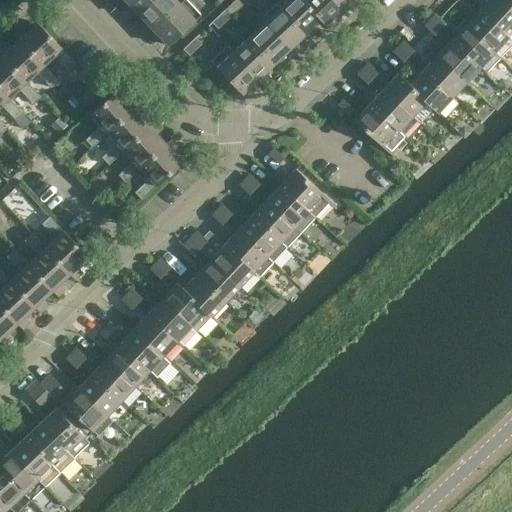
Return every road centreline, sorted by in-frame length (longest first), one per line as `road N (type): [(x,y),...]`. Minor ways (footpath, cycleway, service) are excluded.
road 1 (residential): [(0,394),(46,338),(230,165),(230,124)]
road 2 (residential): [(230,124),(274,115),(396,0)]
road 3 (residential): [(77,0),(187,113),(230,124)]
road 4 (tertiary): [(421,511),(511,429)]
